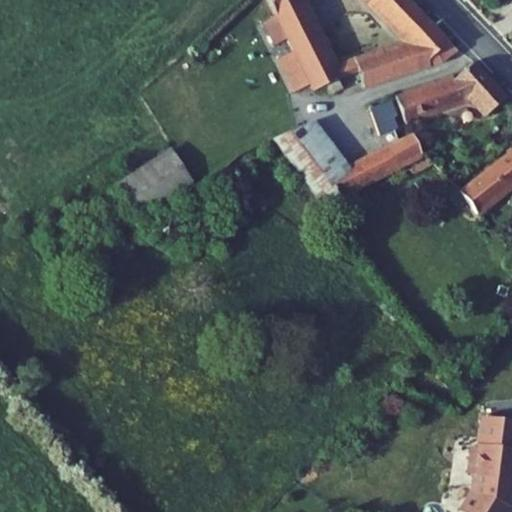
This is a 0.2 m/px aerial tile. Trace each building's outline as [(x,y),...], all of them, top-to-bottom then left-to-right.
[(451,26),(424,0),(275,0),(294,32),(275,42),(293,71),(324,77),(335,66),(353,56),(361,68),(434,41),(451,26)] [(390,85),(401,104),(467,72),(484,90),(501,75),(464,38),(450,55),(390,85)] [(266,120),(323,195),(345,183),(323,158),(336,151),(301,104),(266,120)] [(323,158),(345,183),(363,174),(358,166),(422,134),(411,115),(336,151),(323,158)] [(472,192),(511,159),(511,125),(455,171),(472,192)] [(173,144),(114,171),(132,210),(191,183),(173,144)] [(509,410),(478,408),(476,435),(471,435),(471,438),(469,438),(464,442),(462,457),(467,462),(469,462),(468,480),(457,500),(478,511),(495,511),(507,492),(509,474),(507,473),(508,461),(510,461),(511,438),(507,438),(509,410)]
